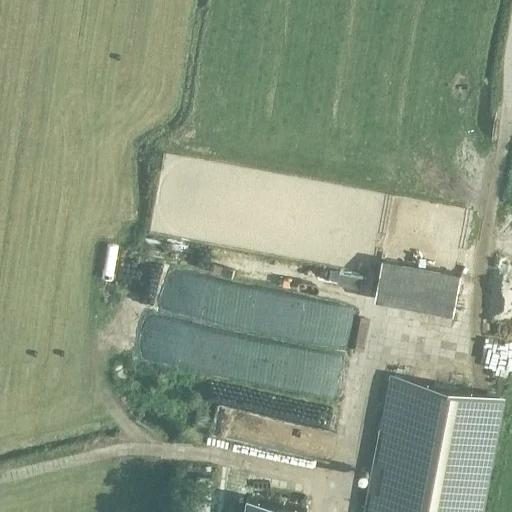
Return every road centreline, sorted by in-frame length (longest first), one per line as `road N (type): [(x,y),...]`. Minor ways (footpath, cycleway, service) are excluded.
road 1 (track): [(340,481),(376,319),(466,338),(511,61)]
road 2 (track): [(340,481),(158,450),(124,450),(0,480)]
